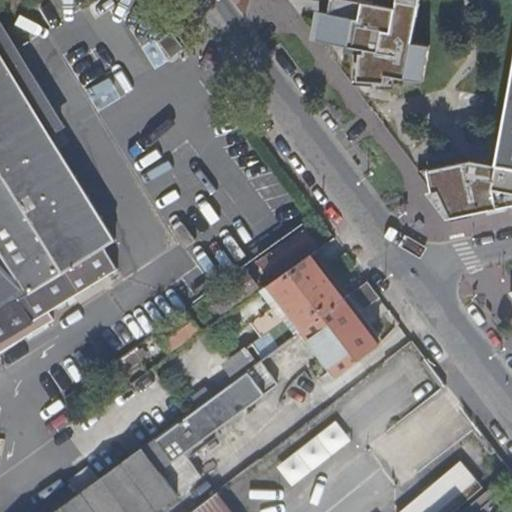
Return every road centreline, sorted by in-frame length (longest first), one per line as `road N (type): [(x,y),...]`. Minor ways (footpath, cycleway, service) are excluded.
road 1 (residential): [(415,270),(205,0)]
road 2 (unknown): [(440,303),(209,487)]
road 3 (residential): [(511,399),(415,270)]
